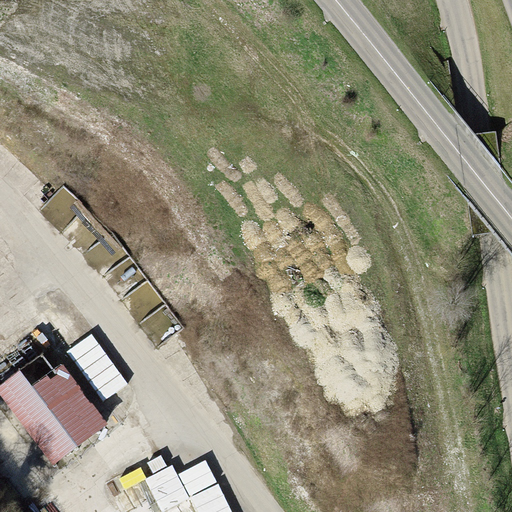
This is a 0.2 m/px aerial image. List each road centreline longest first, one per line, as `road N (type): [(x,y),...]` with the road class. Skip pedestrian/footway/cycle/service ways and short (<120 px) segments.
road 1 (track): [(208,0),(391,204),(431,330),(458,511)]
road 2 (secondary): [(511,372),(449,0)]
road 3 (secondary): [(511,219),(336,0)]
